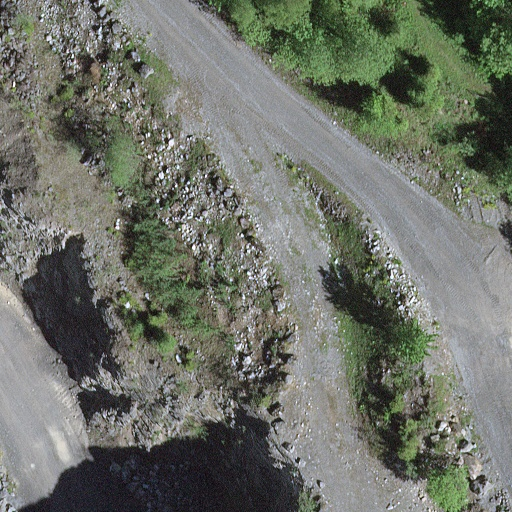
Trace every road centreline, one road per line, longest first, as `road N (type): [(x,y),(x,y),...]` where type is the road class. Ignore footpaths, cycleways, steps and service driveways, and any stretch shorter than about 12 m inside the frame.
road 1 (track): [(501,340),(184,0)]
road 2 (track): [(66,511),(38,418),(0,360)]
